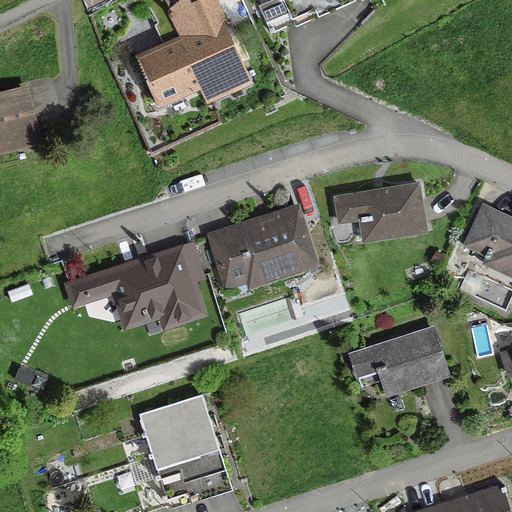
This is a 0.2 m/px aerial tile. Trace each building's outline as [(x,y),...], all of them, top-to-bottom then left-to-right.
[(153,25),(164,48),(135,61),(155,105),(202,83),(209,98),(247,81),(216,14),(234,6),(232,2),(236,0),(205,0),(189,8),(185,0),(181,0),(168,10),(169,11),(153,25)] [(345,0),(271,0),(257,6),(269,34),(284,27),(345,0)] [(0,149),(35,141),(22,91),(0,96),(0,149)] [(389,230),(422,224),(416,185),(334,199),(338,222),(359,219),(362,240),(390,236),(389,230)] [(511,275),(511,221),(482,207),(463,248),(485,258),(483,263),(511,275)] [(235,237),(233,230),(210,237),(225,285),(247,278),(249,284),(312,264),(294,210),(267,219),(269,226),(235,237)] [(200,277),(190,246),(108,273),(125,325),(170,311),(174,322),(200,314),(189,280),(200,277)] [(442,257),(434,253),(430,261),(438,265),(442,257)] [(84,281),(68,286),(73,303),(89,298),(84,281)] [(410,380),(444,370),(431,329),(349,356),(357,378),(378,371),(385,394),(412,385),(410,380)] [(344,345),(355,341),(353,335),(342,339),(344,345)] [(511,344),(499,348),(511,388),(511,344)] [(144,436),(150,453),(213,434),(200,394),(137,414),(143,432),(139,433),(141,437),(144,436)] [(151,457),(156,474),(219,454),(213,434),(150,453),(146,454),(148,458),(151,457)] [(230,490),(219,454),(156,474),(153,475),(154,479),(158,478),(163,495),(160,496),(161,500),(164,499),(167,506),(209,493),(210,496),(230,490)] [(507,511),(500,486),(417,511),(507,511)]
